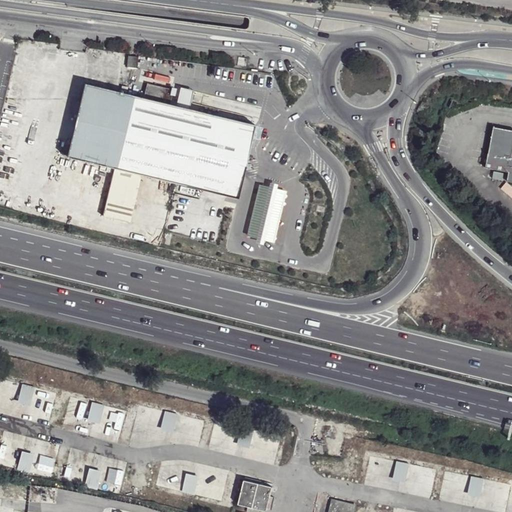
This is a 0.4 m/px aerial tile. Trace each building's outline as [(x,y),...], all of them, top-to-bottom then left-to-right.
[(138,57),(129,55),(128,65),(137,67),(138,57)] [(121,90),(86,81),(82,99),(78,113),(68,155),(116,166),(105,215),(130,221),(142,172),(238,195),(256,122),(168,101),(171,87),(147,81),(144,95),(128,91),(130,85),(123,83),(121,90)] [(73,112),(78,113),(82,99),(77,98),(73,112)] [(511,157),(511,152),(511,129),(494,126),(485,167),(507,172),(505,181),(511,182),(511,157)] [(498,172),(489,170),(487,177),(497,179),(498,172)] [(287,192),(259,185),(247,235),(274,241),(287,192)] [(32,387),(19,383),(17,390),(22,392),(21,397),(24,398),(25,393),(30,394),(32,387)] [(102,407),(89,403),(87,410),(92,411),(90,417),(94,418),(95,412),(100,414),(102,407)] [(176,417),(163,414),(161,421),(166,422),(164,427),(168,428),(169,423),(174,424),(176,417)] [(252,436),(239,433),(238,439),(242,440),(241,446),(244,447),(246,442),(250,443),(252,436)] [(24,460),(19,459),(18,466),(31,469),(32,462),(28,461),(29,456),(25,455),(24,460)] [(416,471),(403,468),(401,475),(406,476),(405,481),(408,482),(410,477),(414,478),(416,471)] [(87,476),(85,483),(98,486),(100,479),(95,478),(97,473),(93,472),(92,477),(87,476)] [(185,483),(184,490),(196,493),(198,486),(194,485),(195,480),(192,479),(190,484),(185,483)] [(267,511),(273,492),(245,485),(239,509),(252,511),(267,511)] [(491,489),(478,486),(476,493),(481,494),(479,499),(483,500),(484,495),(489,496),(491,489)] [(352,511),(353,507),(334,503),(331,511),(352,511)]
